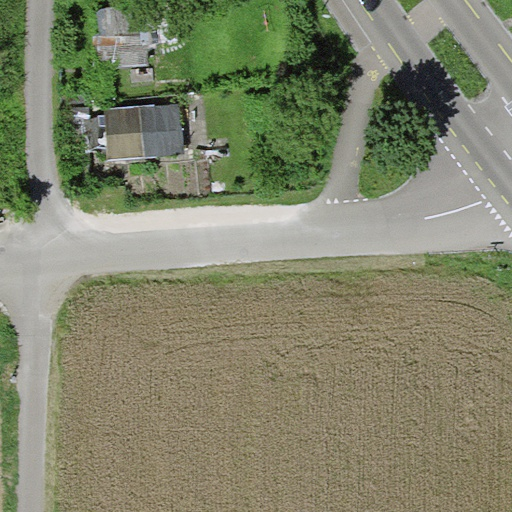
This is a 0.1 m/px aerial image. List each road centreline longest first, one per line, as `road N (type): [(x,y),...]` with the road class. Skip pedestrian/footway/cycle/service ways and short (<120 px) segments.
road 1 (residential): [(511,185),(333,230),(0,264)]
road 2 (track): [(32,511),(41,0)]
road 3 (secondary): [(426,0),(511,117)]
